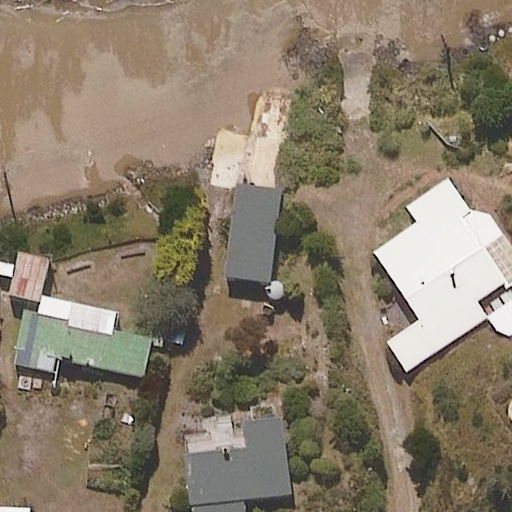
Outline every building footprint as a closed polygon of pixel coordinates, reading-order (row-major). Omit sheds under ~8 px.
[(475,221),(448,184),(410,211),(421,226),(376,257),(422,323),(390,345),(408,371),(486,316),(476,302),(511,277),(511,249),(486,213),(475,221)] [(280,196),(234,192),(226,280),(272,284),(280,196)] [(32,299),(41,301),(48,264),(19,259),(12,296),(32,299)] [(58,360),(105,370),(146,379),(155,339),(113,330),(116,316),(41,301),(32,299),(18,365),(55,373),(58,360)] [(289,498),(282,416),(186,424),(193,511),(243,511),(243,502),(289,498)]
